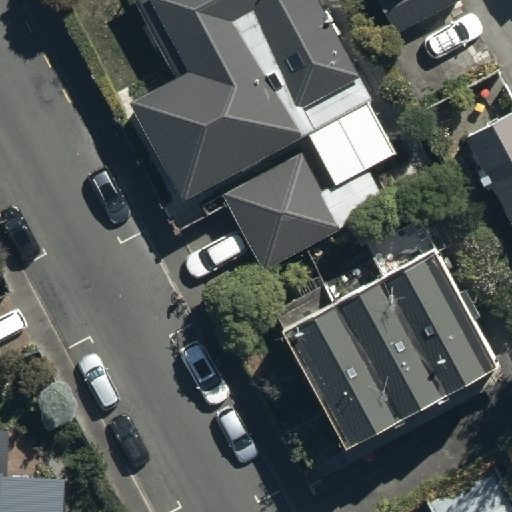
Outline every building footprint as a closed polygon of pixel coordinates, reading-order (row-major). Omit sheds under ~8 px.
[(135,0),(175,80),(132,101),(177,192),(157,202),(170,230),(229,201),(259,263),(380,203),(362,166),(391,152),(315,0),(135,0)] [(371,0),(390,36),(456,2),(455,0),(371,0)] [(511,104),(461,133),(511,231),(511,104)] [(431,243),(416,216),(363,245),(377,270),(275,325),(337,440),(486,360),(425,246),(431,243)] [(511,511),(511,503),(491,463),(423,499),(428,510),(428,511),(511,511)] [(0,511),(52,511),(53,476),(0,473),(0,511)]
